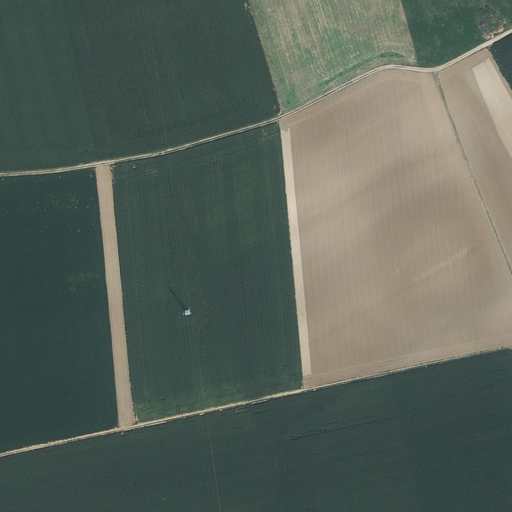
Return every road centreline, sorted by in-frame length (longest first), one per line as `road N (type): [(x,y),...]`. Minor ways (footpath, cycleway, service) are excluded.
road 1 (track): [(511,270),(432,71),(387,65),(278,118),(158,153),(0,172)]
road 2 (track): [(511,347),(0,455)]
